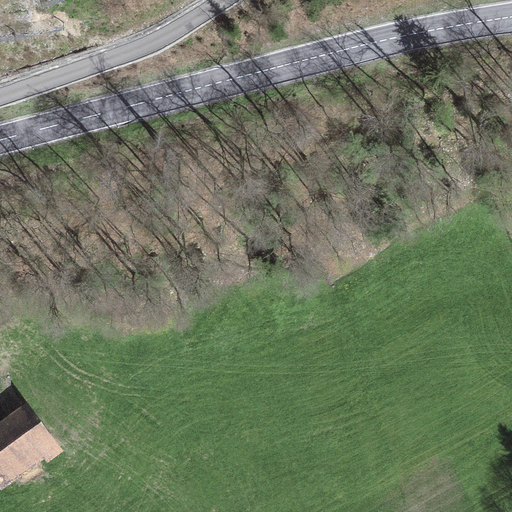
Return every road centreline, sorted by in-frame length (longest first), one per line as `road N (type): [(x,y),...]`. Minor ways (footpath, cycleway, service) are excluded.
road 1 (secondary): [(511,16),(351,48),(0,140)]
road 2 (unclassified): [(0,98),(144,47),(226,0)]
